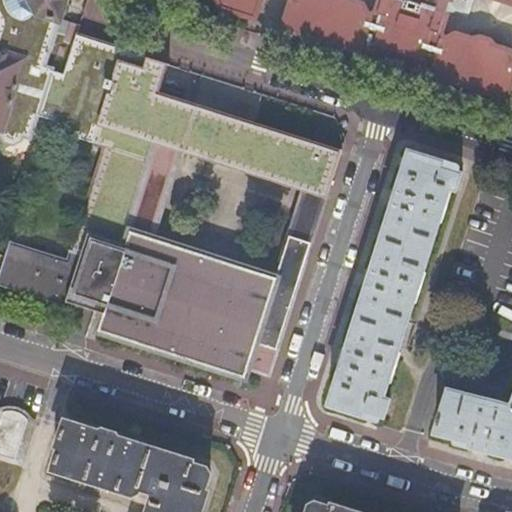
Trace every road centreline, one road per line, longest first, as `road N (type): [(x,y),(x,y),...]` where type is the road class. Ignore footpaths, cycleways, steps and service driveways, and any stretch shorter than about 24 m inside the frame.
road 1 (residential): [(397,104),(281,434)]
road 2 (residential): [(0,341),(281,434)]
road 3 (residential): [(172,0),(198,46),(397,104)]
road 4 (residential): [(281,434),(511,499)]
